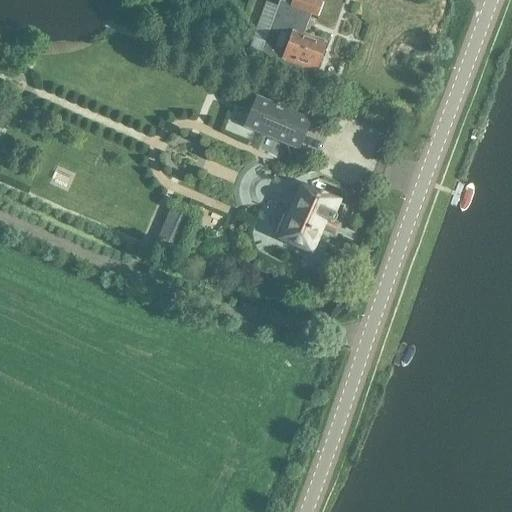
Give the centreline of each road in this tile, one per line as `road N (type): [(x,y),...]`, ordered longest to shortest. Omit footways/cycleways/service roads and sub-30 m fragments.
road 1 (tertiary): [(309,511),(495,0)]
road 2 (unknown): [(0,212),(368,352)]
